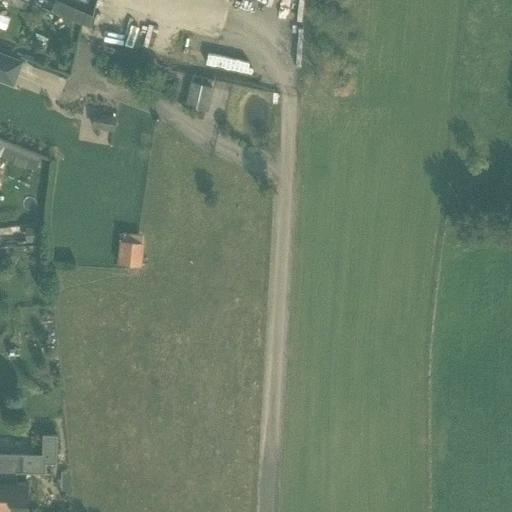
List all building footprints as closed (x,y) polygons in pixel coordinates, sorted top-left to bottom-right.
[(68,7),(64,17),(91,28),(95,18),(68,7)] [(0,80),(13,85),(22,61),(0,52),(0,80)] [(184,106),(207,112),(214,88),(190,82),(184,106)] [(94,114),(92,129),(114,132),(117,117),(94,114)] [(0,157),(35,172),(41,157),(0,140),(0,157)] [(44,227),(25,228),(26,243),(45,242),(44,227)] [(120,241),(117,265),(141,268),(144,244),(141,244),(142,235),(124,233),(123,241),(120,241)] [(0,511),(26,511),(27,483),(16,482),(16,473),(49,474),(49,472),(46,472),(46,464),(56,464),(57,435),(42,435),(41,454),(10,454),(10,457),(0,456),(0,511)]
